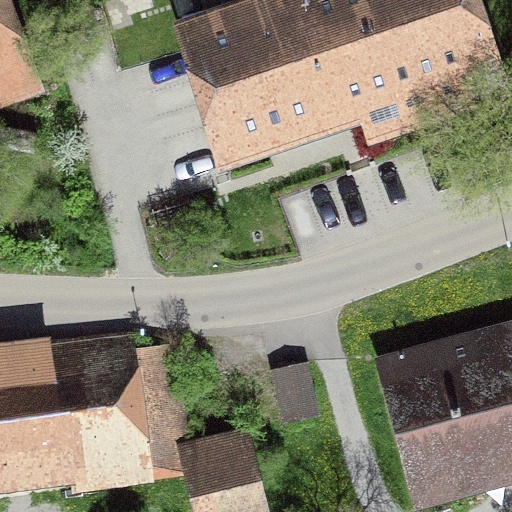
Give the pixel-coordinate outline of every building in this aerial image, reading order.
[(249,0),(182,19),(220,146),(487,56),(468,0),(249,0)] [(0,70),(23,62),(0,1),(0,70)] [(511,74),(501,78),(511,110),(511,74)] [(511,331),(379,367),(411,486),(511,458),(511,331)] [(0,472),(145,452),(146,461),(180,456),(185,455),(184,449),(170,348),(133,353),(131,338),(0,353),(0,472)] [(274,372),(285,421),(316,414),(305,365),(274,372)] [(266,511),(248,433),(184,449),(185,455),(180,456),(193,511),(266,511)]
